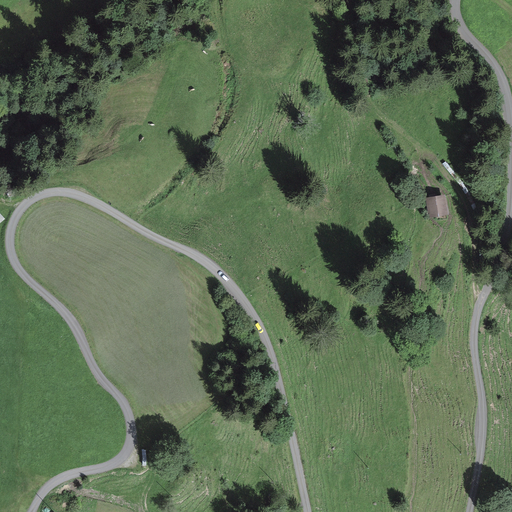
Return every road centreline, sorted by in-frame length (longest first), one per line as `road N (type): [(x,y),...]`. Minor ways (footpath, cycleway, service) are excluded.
road 1 (track): [(31,511),(55,480),(117,461),(131,429),(125,405),(101,379),(75,326),(12,256),(10,235),(22,206),(55,191),(101,204),(190,252),(252,312),(268,343),(308,511)]
road 2 (track): [(470,511),(482,409),(474,330),(508,231),(511,178),(508,99),(498,72),(464,33),(455,0)]
